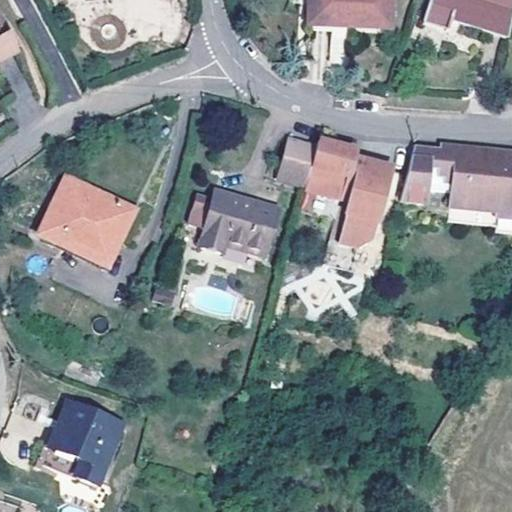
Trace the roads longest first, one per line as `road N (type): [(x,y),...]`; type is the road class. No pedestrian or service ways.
road 1 (residential): [(511,120),(359,117),(251,81),(222,63)]
road 2 (residential): [(0,159),(61,121),(222,63)]
